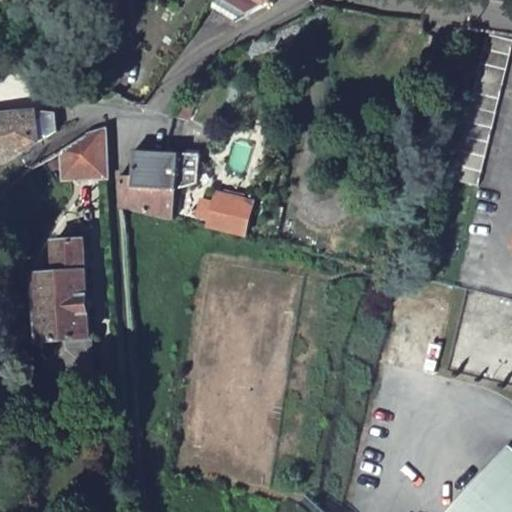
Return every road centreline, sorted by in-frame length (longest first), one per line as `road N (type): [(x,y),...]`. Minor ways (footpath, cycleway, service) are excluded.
road 1 (residential): [(299,0),(189,60),(147,120),(109,118)]
road 2 (unknown): [(393,376),(433,292),(451,281),(499,275)]
